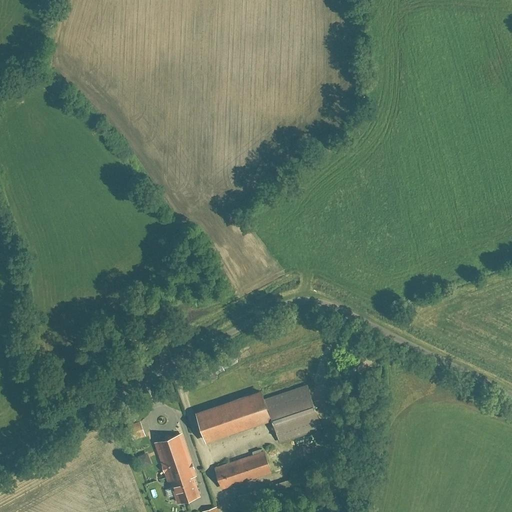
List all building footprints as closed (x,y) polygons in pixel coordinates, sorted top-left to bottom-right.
[(269,402),(282,443),(325,429),(313,389),(269,402)] [(265,396),(199,416),(208,445),(274,424),(265,396)] [(155,444),(177,503),(202,493),(180,435),(155,444)] [(217,469),(223,488),(275,471),(268,451),(217,469)] [(226,490),(229,499),(254,491),(251,482),(226,490)]
